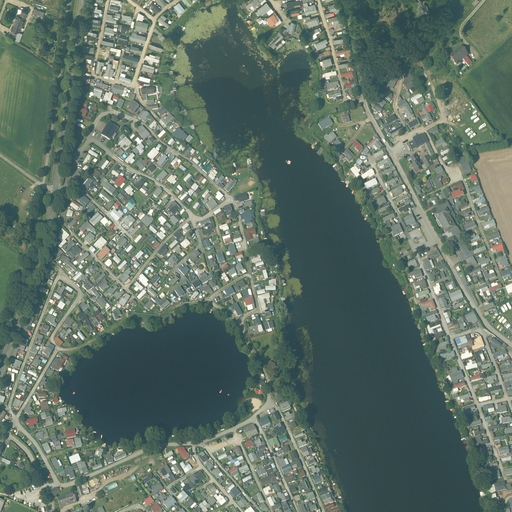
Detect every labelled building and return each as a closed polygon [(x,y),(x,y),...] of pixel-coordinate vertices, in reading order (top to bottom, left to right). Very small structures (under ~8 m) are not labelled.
[(148,0),(147,2),(152,7),(150,8),(156,14),(160,9),(150,0),(148,0)] [(261,4),(266,0),(251,0),(245,5),(247,8),(252,5),(254,7),(261,3),(261,4)] [(302,0),(299,0),(288,2),(290,15),(298,14),(298,11),(300,11),(300,8),(303,7),(302,0)] [(266,11),(269,14),(274,10),(266,1),(257,9),(262,15),(266,11)] [(316,11),(315,3),(308,5),(307,1),(303,2),(305,13),(316,11)] [(178,2),(174,6),(180,13),(185,9),(178,2)] [(419,12),(418,14),(420,16),(422,13),(425,12),(428,14),(430,12),(427,10),(426,6),(423,5),(420,5),(418,8),(419,11),(419,12)] [(45,12),(34,8),(32,12),(43,16),(45,12)] [(21,16),(17,14),(11,29),(18,32),(24,18),(25,18),(28,12),(22,10),(20,14),(22,15),(21,16)] [(271,25),(272,25),(274,27),(282,21),(275,11),(266,18),(271,25)] [(112,19),(113,14),(107,13),(106,21),(116,22),(117,19),(112,19)] [(138,13),(134,28),(146,31),(148,23),(142,21),(144,14),(138,13)] [(167,28),(170,24),(165,20),(167,18),(162,14),(157,19),(167,28)] [(340,15),(327,17),(328,21),(333,21),(334,27),(342,25),(340,15)] [(307,27),(320,23),(318,16),(310,18),(309,16),(305,17),(307,27)] [(101,19),(91,18),(90,21),(88,21),(87,25),(100,26),(101,22),(100,22),(101,19)] [(287,23),(286,30),(289,30),(289,32),(294,33),(295,22),(291,22),(291,24),(287,23)] [(113,34),(114,28),(105,26),(104,33),(113,34)] [(315,32),(321,30),(319,26),(308,32),(311,39),(317,36),(315,32)] [(273,46),(284,36),(281,34),(284,31),(282,29),(269,42),(273,46)] [(130,39),(144,43),(146,36),(132,32),(130,39)] [(328,42),(326,38),(320,41),(319,39),(314,41),(317,49),(327,46),(326,43),(328,42)] [(150,43),(149,47),(161,51),(162,48),(150,43)] [(94,53),(95,47),(84,45),(82,50),(94,53)] [(140,53),(141,50),(138,49),(139,47),(131,45),(130,50),(140,53)] [(116,54),(120,55),(121,48),(111,47),(111,50),(116,50),(116,54)] [(468,56),(461,47),(449,57),(456,65),(468,56)] [(99,55),(108,57),(110,50),(101,48),(99,55)] [(318,57),(331,53),(330,49),(317,54),(318,57)] [(130,53),(129,54),(124,53),(122,59),(137,63),(139,58),(133,56),(133,54),(130,53)] [(82,68),(86,68),(87,62),(92,62),(92,54),(82,54),(82,68)] [(322,60),(324,67),(332,64),(330,57),(322,60)] [(104,62),(98,61),(96,72),(100,73),(101,67),(103,67),(104,62)] [(112,68),(113,63),(108,62),(105,74),(112,75),(114,68),(112,68)] [(153,72),(155,67),(143,63),(141,69),(153,72)] [(121,69),(122,70),(121,72),(127,74),(129,66),(123,64),(121,69)] [(408,68),(402,73),(404,76),(403,77),(406,80),(402,83),(407,90),(414,85),(408,77),(413,74),(408,68)] [(89,78),(85,77),(86,72),(82,71),(79,82),(87,84),(89,78)] [(120,72),(119,80),(130,81),(131,78),(125,77),(126,73),(120,72)] [(337,88),(336,86),(339,85),(338,82),(326,85),(327,90),(337,88)] [(111,93),(126,96),(127,88),(113,85),(111,93)] [(140,88),(143,101),(147,100),(146,95),(154,93),(153,86),(140,88)] [(100,98),(103,91),(95,88),(92,96),(100,98)] [(382,97),(376,103),(382,108),(386,103),(383,100),(384,97),(389,101),(393,95),(388,90),(385,93),(383,91),(380,95),(382,97)] [(327,95),(329,99),(341,95),(340,91),(327,95)] [(403,95),(405,99),(411,95),(408,91),(403,95)] [(110,100),(113,94),(109,92),(109,94),(106,93),(102,102),(112,106),(114,102),(110,100)] [(421,94),(411,99),(414,106),(424,101),(421,94)] [(116,106),(121,108),(125,101),(119,99),(116,106)] [(398,102),(399,104),(397,105),(399,109),(408,105),(404,99),(398,102)] [(133,100),(127,108),(134,113),(139,105),(133,100)] [(428,113),(436,110),(432,102),(425,106),(428,113)] [(380,114),(383,110),(376,105),(374,109),(380,114)] [(408,118),(413,115),(409,105),(403,108),(408,118)] [(163,106),(157,111),(160,116),(167,111),(163,106)] [(77,116),(86,118),(88,110),(79,108),(77,116)] [(424,123),(431,119),(425,108),(422,110),(424,115),(421,117),(424,123)] [(152,122),(154,120),(144,110),(137,116),(143,123),(148,118),(152,122)] [(170,114),(166,117),(165,115),(160,119),(166,126),(174,118),(170,114)] [(382,126),(383,128),(396,120),(393,115),(385,120),(387,123),(382,126)] [(329,117),(318,123),(321,130),(333,124),(329,117)] [(417,119),(406,124),(409,130),(420,126),(417,119)] [(118,129),(109,123),(102,135),(110,141),(114,135),(116,136),(116,135),(115,134),(118,129)] [(144,140),(150,134),(142,126),(136,131),(144,140)] [(181,142),(187,136),(178,127),(172,133),(181,142)] [(400,127),(389,133),(391,136),(402,131),(400,127)] [(162,140),(168,135),(163,130),(158,136),(162,140)] [(332,131),(324,138),(329,143),(337,137),(332,131)] [(130,138),(134,142),(136,140),(137,142),(140,140),(136,134),(130,138)] [(422,134),(419,136),(412,140),(413,141),(416,147),(416,148),(424,145),(429,156),(434,154),(425,135),(422,134)] [(123,135),(117,142),(125,150),(132,143),(123,135)] [(172,138),(168,143),(172,146),(176,142),(172,138)] [(376,138),(366,146),(369,149),(372,147),(375,152),(383,146),(376,138)] [(337,150),(343,146),(337,139),(332,144),(337,150)] [(442,146),(443,148),(446,147),(443,139),(434,142),(437,148),(442,146)] [(352,144),(356,147),(354,149),(359,152),(363,148),(355,141),(352,144)] [(139,152),(141,154),(144,152),(142,149),(144,147),(141,143),(133,150),(136,154),(139,152)] [(187,158),(194,150),(190,146),(183,154),(187,158)] [(147,156),(152,160),(159,152),(154,148),(147,156)] [(343,153),(346,157),(345,158),(348,162),(354,157),(347,149),(343,153)] [(97,158),(99,155),(90,150),(88,152),(97,158)] [(334,155),(341,160),(344,157),(337,151),(334,155)] [(375,159),(377,157),(378,159),(384,156),(382,151),(373,155),(375,159)] [(131,164),(135,161),(133,159),(135,156),(132,153),(125,161),(128,164),(129,162),(131,164)] [(84,161),(89,164),(93,158),(88,154),(84,161)] [(155,164),(161,169),(167,162),(165,160),(167,157),(164,154),(155,164)] [(415,156),(410,159),(411,161),(409,162),(411,166),(416,175),(423,171),(418,163),(419,162),(415,156)] [(465,156),(458,159),(463,175),(471,172),(465,156)] [(171,164),(175,168),(181,161),(177,157),(171,164)] [(432,166),(427,157),(422,160),(425,165),(426,168),(430,166),(432,166)] [(377,164),(380,170),(392,164),(389,158),(377,164)] [(104,159),(99,166),(103,170),(109,162),(104,159)] [(135,165),(142,171),(148,165),(141,159),(135,165)] [(207,174),(212,168),(208,163),(202,169),(207,174)] [(181,165),(177,170),(182,174),(186,169),(181,165)] [(116,166),(111,173),(117,177),(121,172),(118,170),(119,168),(116,166)] [(357,178),(360,175),(358,173),(360,172),(355,166),(350,170),(357,178)] [(437,176),(439,174),(441,177),(445,175),(441,166),(434,170),(437,176)] [(383,176),(395,170),(394,167),(381,173),(383,176)] [(213,179),(218,173),(214,169),(208,175),(213,179)] [(367,178),(368,179),(375,175),(371,169),(360,177),(363,181),(367,178)] [(96,179),(101,174),(97,170),(92,175),(96,179)] [(163,170),(157,176),(161,181),(168,175),(163,170)] [(189,173),(184,179),(190,186),(193,183),(190,180),(193,177),(189,173)] [(175,180),(176,178),(172,174),(167,180),(174,185),(176,181),(175,180)] [(195,179),(200,184),(202,182),(204,184),(207,180),(199,174),(195,179)] [(120,175),(114,183),(122,189),(125,184),(124,183),(126,180),(120,175)] [(222,176),(215,182),(218,184),(224,179),(222,176)] [(440,176),(431,179),(435,189),(442,186),(439,180),(441,179),(440,176)] [(92,191),(96,187),(92,184),(95,180),(91,177),(83,186),(87,189),(88,188),(92,191)] [(116,190),(107,182),(108,181),(104,177),(99,184),(112,195),(116,190)] [(133,187),(139,190),(145,180),(142,178),(139,182),(137,181),(133,187)] [(228,192),(236,182),(231,178),(223,189),(228,192)] [(364,185),(367,190),(377,184),(375,179),(364,185)] [(479,197),(483,195),(479,184),(468,188),(470,193),(476,191),(479,197)] [(392,194),(405,189),(404,185),(391,191),(392,194)] [(131,197),(135,192),(128,186),(124,191),(131,197)] [(140,190),(144,194),(148,190),(144,186),(140,190)] [(158,198),(163,190),(158,187),(153,195),(158,198)] [(371,197),(381,192),(379,188),(369,194),(371,197)] [(442,200),(451,197),(448,188),(441,191),(442,195),(440,195),(442,200)] [(208,193),(209,192),(207,190),(202,196),(206,200),(210,195),(208,193)] [(463,191),(461,192),(460,190),(450,193),(453,199),(464,195),(463,191)] [(74,197),(86,208),(91,202),(79,191),(74,197)] [(103,191),(100,194),(109,201),(111,198),(103,191)] [(123,191),(118,196),(125,203),(130,198),(123,191)] [(219,192),(215,196),(219,201),(223,196),(219,192)] [(183,202),(189,198),(186,193),(180,198),(183,202)] [(234,196),(236,203),(248,200),(246,193),(234,196)] [(166,194),(158,202),(160,204),(162,202),(165,204),(168,201),(167,200),(169,197),(166,194)] [(429,196),(433,205),(439,203),(434,194),(429,196)] [(406,195),(395,200),(397,204),(408,198),(406,195)] [(379,207),(387,204),(384,197),(373,202),(374,205),(377,204),(379,207)] [(135,207),(132,205),(135,202),(132,199),(125,207),(130,211),(135,207)] [(206,204),(211,210),(218,205),(213,199),(206,204)] [(475,202),(478,208),(486,205),(483,199),(475,202)] [(74,200),(70,205),(77,211),(81,206),(74,200)] [(457,211),(468,206),(466,203),(465,203),(464,200),(456,204),(457,206),(455,207),(457,211)] [(173,215),(180,207),(173,201),(166,209),(173,215)] [(198,211),(202,205),(197,202),(193,207),(198,211)] [(455,217),(447,203),(437,208),(440,213),(445,210),(448,216),(447,216),(449,220),(450,220),(454,217),(455,217)] [(87,210),(91,213),(96,207),(93,204),(87,210)] [(231,205),(223,207),(226,215),(233,214),(231,205)] [(388,205),(376,213),(378,216),(390,209),(388,205)] [(403,211),(404,213),(408,212),(407,209),(410,208),(409,205),(398,210),(399,213),(403,211)] [(477,211),(479,217),(484,216),(484,213),(489,212),(488,208),(477,211)] [(124,214),(120,209),(117,212),(115,209),(110,214),(118,223),(123,218),(122,216),(124,214)] [(459,213),(461,216),(463,215),(464,218),(468,216),(467,213),(471,212),(469,209),(459,213)] [(240,214),(241,220),(244,219),(245,223),(252,221),(251,217),(254,216),(252,210),(240,214)] [(440,213),(436,216),(436,215),(433,217),(436,222),(437,222),(444,235),(449,232),(450,232),(454,229),(450,221),(449,220),(447,216),(448,216),(445,210),(440,213)] [(95,226),(103,217),(97,212),(89,221),(95,226)] [(163,224),(168,219),(163,214),(158,220),(163,224)] [(177,214),(170,220),(174,225),(181,219),(177,214)] [(129,227),(135,221),(130,215),(123,221),(129,227)] [(140,220),(147,227),(154,220),(151,216),(149,218),(146,215),(140,220)] [(384,223),(395,218),(393,215),(382,220),(384,223)] [(415,229),(419,227),(417,223),(416,224),(412,215),(403,219),(406,226),(410,225),(411,226),(413,225),(415,229)] [(104,226),(109,221),(105,217),(100,222),(104,226)] [(454,217),(450,220),(449,220),(450,221),(454,229),(450,232),(449,232),(450,235),(452,238),(453,238),(457,245),(458,245),(462,252),(466,260),(472,257),(459,235),(460,234),(456,227),(459,225),(454,217)] [(74,219),(68,225),(70,228),(72,226),(74,228),(77,225),(75,223),(77,221),(74,219)] [(201,227),(211,223),(210,219),(199,222),(201,227)] [(485,226),(486,229),(495,227),(494,221),(482,223),(483,227),(485,226)] [(168,231),(172,227),(167,222),(163,227),(168,231)] [(466,232),(476,228),(474,222),(463,226),(466,232)] [(400,225),(391,228),(394,237),(403,234),(400,225)] [(136,227),(134,229),(132,227),(128,230),(133,235),(139,229),(136,227)] [(255,228),(245,229),(247,240),(253,239),(252,234),(255,233),(255,228)] [(65,240),(69,235),(62,229),(60,231),(62,233),(57,238),(59,240),(56,244),(61,248),(67,241),(65,240)] [(162,240),(166,236),(160,231),(157,235),(162,240)] [(486,236),(489,242),(500,237),(497,231),(486,236)] [(84,239),(89,244),(95,237),(90,233),(84,239)] [(142,237),(140,235),(134,241),(139,245),(147,237),(144,234),(142,237)] [(223,237),(225,245),(232,242),(230,235),(223,237)] [(154,246),(156,248),(160,244),(152,236),(146,243),(152,249),(154,246)] [(94,244),(100,250),(107,243),(102,237),(94,244)] [(121,248),(127,241),(122,237),(116,244),(121,248)] [(452,238),(446,242),(450,249),(457,245),(453,238),(452,238)] [(186,239),(181,244),(185,249),(191,243),(186,239)] [(205,249),(210,247),(208,239),(202,241),(205,249)] [(71,240),(62,249),(65,253),(75,244),(71,240)] [(176,240),(169,246),(171,249),(178,243),(176,240)] [(491,248),(494,255),(504,251),(501,244),(491,248)] [(67,254),(72,259),(81,251),(76,245),(67,254)] [(131,245),(126,251),(130,255),(136,249),(131,245)] [(173,250),(177,254),(182,250),(178,245),(173,250)] [(234,245),(228,247),(230,254),(236,252),(234,245)] [(53,250),(55,252),(53,254),(57,258),(63,253),(57,246),(53,250)] [(101,260),(111,251),(106,246),(97,255),(101,260)] [(162,257),(168,250),(163,246),(157,253),(162,257)] [(475,255),(486,250),(485,247),(473,251),(475,255)] [(195,262),(198,259),(197,258),(200,254),(196,250),(189,257),(195,262)] [(135,256),(137,260),(140,258),(141,259),(148,254),(146,251),(143,253),(141,251),(135,256)] [(241,251),(234,254),(237,259),(244,256),(241,251)] [(433,258),(433,259),(440,256),(438,251),(427,256),(429,259),(433,258)] [(79,263),(89,256),(87,252),(76,260),(79,263)] [(462,252),(457,255),(461,263),(466,260),(462,252)] [(216,255),(219,263),(225,261),(222,253),(216,255)] [(63,255),(60,258),(67,264),(70,261),(63,255)] [(118,264),(122,261),(116,255),(113,259),(118,264)] [(173,266),(178,260),(172,255),(167,262),(173,266)] [(500,262),(502,268),(509,266),(506,256),(495,260),(497,264),(500,262)] [(469,264),(471,268),(477,266),(473,257),(465,261),(467,265),(469,264)] [(211,268),(217,266),(214,258),(208,260),(211,268)] [(428,259),(422,261),(426,271),(432,269),(428,259)] [(109,268),(113,264),(109,260),(105,263),(109,268)] [(120,270),(127,263),(125,261),(118,267),(120,270)] [(69,262),(64,267),(68,271),(71,268),(75,272),(77,269),(69,262)] [(238,272),(244,269),(240,263),(234,266),(238,272)] [(87,269),(91,274),(98,269),(95,265),(93,267),(92,265),(87,269)] [(190,271),(186,266),(183,269),(181,266),(178,269),(184,276),(190,271)] [(505,271),(500,272),(502,279),(509,277),(510,280),(511,279),(511,277),(510,272),(511,271),(510,266),(504,268),(505,271)] [(234,267),(227,271),(230,277),(237,273),(234,267)] [(468,272),(470,276),(481,272),(479,268),(468,272)] [(123,283),(130,277),(128,275),(132,272),(129,269),(118,278),(123,283)] [(409,274),(410,278),(414,276),(415,280),(423,278),(420,270),(409,274)] [(496,277),(493,271),(488,273),(487,272),(483,274),(486,281),(496,277)] [(79,278),(80,280),(83,277),(80,272),(73,278),(75,281),(79,278)] [(200,278),(199,278),(202,284),(214,278),(212,275),(206,277),(204,272),(199,275),(200,278)] [(97,284),(106,276),(103,273),(101,275),(99,273),(93,279),(97,284)] [(146,287),(150,283),(142,275),(138,279),(146,287)] [(151,282),(154,285),(160,278),(157,275),(151,282)] [(172,286),(179,280),(176,277),(173,280),(172,279),(168,283),(172,286)] [(106,284),(108,283),(105,280),(99,286),(103,291),(109,287),(106,284)] [(195,289),(201,286),(198,280),(191,283),(195,289)] [(212,289),(216,286),(212,280),(208,282),(212,289)] [(444,284),(446,288),(448,287),(450,291),(457,288),(453,280),(444,284)] [(88,281),(83,286),(87,291),(93,286),(88,281)] [(241,289),(246,286),(243,281),(238,283),(241,289)] [(419,287),(419,289),(422,288),(423,290),(427,289),(424,281),(414,284),(415,288),(419,287)] [(141,291),(143,288),(136,282),(134,285),(141,291)] [(490,293),(502,288),(500,285),(498,286),(497,283),(490,286),(491,288),(488,289),(490,293)] [(208,284),(200,287),(202,292),(205,291),(206,294),(211,292),(208,284)] [(485,284),(475,289),(476,292),(480,290),(484,299),(491,296),(485,284)] [(438,285),(436,285),(436,287),(433,288),(435,295),(441,293),(438,285)] [(62,288),(58,287),(56,292),(62,295),(65,287),(63,286),(62,288)] [(67,291),(72,293),(73,289),(67,286),(63,293),(66,295),(67,291)] [(112,289),(111,288),(107,292),(111,296),(118,288),(116,286),(112,289)] [(179,298),(185,294),(181,287),(174,290),(179,298)] [(223,290),(226,297),(234,294),(231,287),(223,290)] [(94,297),(92,298),(94,301),(100,297),(95,288),(90,291),(94,297)] [(154,297),(157,295),(150,288),(148,290),(154,297)] [(120,293),(118,291),(113,296),(118,300),(125,293),(122,290),(120,293)] [(143,290),(137,298),(139,300),(144,296),(146,298),(149,295),(143,290)] [(255,309),(252,296),(249,297),(248,290),(242,292),(245,307),(247,306),(248,311),(255,309)] [(196,291),(190,298),(194,301),(199,294),(196,291)] [(417,299),(429,295),(428,291),(415,295),(417,299)] [(448,296),(452,303),(463,299),(460,291),(448,296)] [(127,294),(124,299),(122,298),(119,304),(124,307),(130,296),(127,294)] [(268,294),(258,296),(261,310),(266,309),(265,304),(271,303),(268,294)] [(96,302),(103,310),(105,307),(107,309),(110,306),(101,297),(96,302)] [(66,304),(63,303),(65,300),(62,298),(57,306),(62,310),(66,304)] [(438,300),(440,309),(446,307),(444,298),(438,300)] [(163,310),(170,304),(165,299),(158,305),(163,310)] [(149,301),(144,307),(148,311),(154,305),(149,301)] [(419,305),(420,310),(430,308),(431,311),(435,310),(433,301),(419,305)] [(79,306),(85,313),(88,311),(87,309),(90,307),(88,303),(86,305),(84,302),(79,306)] [(463,302),(452,308),(453,311),(464,306),(463,302)] [(231,306),(237,317),(242,314),(237,304),(231,306)] [(92,312),(95,317),(96,316),(100,322),(104,320),(97,309),(92,312)] [(118,316),(121,316),(119,309),(113,310),(113,313),(112,314),(113,317),(110,318),(111,322),(119,319),(118,316)] [(88,325),(90,323),(80,312),(76,315),(83,322),(84,321),(88,325)] [(435,315),(437,315),(436,312),(425,315),(427,322),(436,319),(435,315)] [(468,325),(477,321),(473,312),(464,317),(468,325)] [(56,326),(57,324),(54,322),(56,318),(48,314),(45,320),(56,326)] [(31,327),(34,317),(27,315),(21,334),(28,336),(31,327)] [(64,323),(70,327),(74,321),(69,317),(64,323)] [(90,320),(95,327),(100,324),(95,317),(90,320)] [(255,317),(255,320),(252,320),(253,326),(257,325),(258,326),(261,325),(259,317),(255,317)] [(265,332),(272,331),(272,329),(274,329),(273,322),(264,323),(265,332)] [(430,337),(436,334),(434,330),(441,328),(438,322),(426,327),(430,337)] [(44,324),(41,333),(48,336),(50,332),(48,331),(50,327),(44,324)] [(254,330),(255,334),(263,332),(261,325),(248,328),(249,332),(254,330)] [(64,337),(68,333),(64,329),(60,334),(64,337)] [(80,331),(77,333),(83,341),(86,338),(80,331)] [(38,334),(35,342),(41,344),(44,336),(38,334)] [(471,351),(484,347),(481,337),(474,340),(475,343),(474,344),(474,346),(473,346),(470,334),(466,336),(471,351)] [(60,346),(63,343),(57,337),(54,340),(60,346)] [(455,340),(457,347),(460,346),(461,349),(468,347),(465,337),(455,340)] [(492,337),(489,341),(499,348),(502,345),(492,337)] [(19,343),(26,346),(28,340),(21,338),(19,343)] [(438,353),(446,350),(445,347),(449,345),(448,342),(436,346),(438,353)] [(49,356),(55,347),(49,344),(44,352),(49,356)] [(34,345),(29,355),(34,358),(39,347),(34,345)] [(459,354),(462,361),(471,357),(469,352),(462,354),(460,350),(457,351),(459,354)] [(493,354),(495,358),(507,354),(505,350),(493,354)] [(481,351),(474,354),(478,364),(485,361),(481,351)] [(454,352),(440,356),(441,360),(447,358),(447,360),(455,358),(454,352)] [(38,360),(40,357),(36,355),(32,365),(38,368),(41,361),(38,360)] [(60,358),(59,360),(56,358),(50,367),(58,372),(65,361),(60,358)] [(11,365),(20,368),(22,362),(13,359),(11,365)] [(475,362),(466,364),(467,367),(465,368),(466,371),(477,368),(475,362)] [(278,369),(269,365),(266,371),(275,375),(278,369)] [(45,374),(51,378),(54,372),(49,369),(45,374)] [(463,379),(461,371),(458,372),(457,369),(450,371),(451,375),(448,376),(451,383),(463,379)] [(474,375),(475,377),(470,378),(471,382),(480,380),(479,373),(474,375)] [(505,382),(511,380),(511,373),(503,376),(505,382)] [(486,378),(488,384),(494,382),(493,380),(496,379),(495,376),(486,378)] [(43,377),(40,383),(46,386),(49,380),(43,377)] [(3,390),(8,391),(9,387),(11,387),(12,383),(5,381),(3,390)] [(464,383),(450,388),(452,393),(465,387),(464,383)] [(490,389),(491,395),(501,392),(500,387),(490,389)] [(25,392),(23,396),(21,395),(19,400),(24,402),(28,394),(25,392)] [(470,402),(469,398),(471,398),(469,394),(457,399),(459,405),(470,402)] [(18,408),(21,401),(15,399),(12,406),(18,408)] [(40,403),(41,410),(49,409),(48,402),(40,403)] [(281,412),(290,409),(288,402),(279,405),(281,412)] [(30,407),(31,404),(27,403),(24,411),(33,415),(34,412),(31,411),(32,408),(30,407)] [(506,407),(501,408),(500,405),(496,406),(497,411),(496,411),(497,415),(507,413),(506,407)] [(471,411),(475,411),(474,407),(463,409),(465,416),(471,415),(471,411)] [(59,416),(67,415),(66,408),(58,409),(59,416)] [(277,422),(281,420),(277,411),(273,413),(277,422)] [(296,417),(294,413),(290,415),(289,412),(284,414),(287,421),(296,417)] [(268,416),(259,420),(261,427),(270,423),(268,416)] [(37,417),(25,419),(26,424),(28,424),(29,427),(34,426),(34,424),(38,423),(37,417)] [(46,423),(43,424),(44,426),(53,424),(52,417),(45,419),(46,423)] [(288,424),(291,430),(297,427),(294,421),(288,424)] [(276,434),(285,431),(283,427),(282,427),(280,424),(273,427),(276,434)] [(254,425),(244,430),(248,438),(258,434),(254,425)] [(38,440),(49,436),(46,429),(36,433),(38,440)] [(65,431),(67,438),(76,436),(74,429),(65,431)] [(301,430),(293,433),(296,439),(303,436),(301,430)] [(472,432),(475,444),(488,441),(487,438),(482,439),(481,436),(485,435),(484,432),(478,433),(478,431),(472,432)] [(278,438),(281,443),(288,439),(285,435),(278,438)] [(268,441),(271,447),(277,445),(278,448),(280,447),(276,437),(268,441)] [(256,448),(265,444),(263,441),(261,442),(260,439),(254,442),(256,448)] [(251,440),(243,443),(246,449),(253,445),(251,440)] [(42,445),(45,452),(51,449),(47,442),(42,445)] [(259,454),(263,452),(262,450),(266,448),(265,445),(257,448),(259,454)] [(189,457),(183,446),(175,450),(177,453),(179,452),(183,460),(189,457)] [(233,449),(237,455),(242,453),(239,446),(233,449)] [(303,457),(309,455),(306,448),(301,451),(303,457)] [(492,453),(485,453),(484,448),(481,448),(482,457),(492,457),(492,453)] [(497,450),(499,457),(509,454),(508,448),(497,450)] [(203,463),(208,459),(202,451),(197,454),(203,463)] [(295,451),(289,453),(292,461),(298,459),(295,451)] [(115,461),(126,456),(124,452),(114,457),(115,461)] [(248,455),(251,462),(257,460),(254,452),(248,455)] [(69,457),(72,464),(81,460),(78,453),(69,457)] [(242,456),(237,458),(240,465),(245,463),(242,456)] [(51,459),(55,470),(60,467),(56,457),(51,459)] [(266,458),(261,461),(264,466),(269,463),(266,458)] [(277,460),(280,468),(286,466),(283,458),(277,460)] [(308,466),(316,463),(314,458),(306,461),(308,466)] [(189,468),(190,469),(192,468),(187,459),(180,463),(184,471),(189,468)] [(205,465),(211,472),(216,467),(209,460),(205,465)] [(293,470),(301,467),(299,460),(290,464),(293,470)] [(77,463),(80,475),(88,473),(85,461),(77,463)] [(173,465),(176,473),(181,470),(179,463),(173,465)] [(171,482),(176,479),(166,464),(158,469),(160,473),(161,472),(163,476),(168,473),(170,476),(168,477),(171,482)] [(290,465),(281,468),(283,475),(292,471),(290,465)] [(76,466),(64,469),(63,468),(56,470),(58,476),(66,473),(66,476),(69,475),(70,479),(76,478),(73,470),(77,469),(76,466)] [(218,479),(223,475),(217,467),(212,471),(218,479)] [(237,470),(238,470),(236,467),(229,471),(232,476),(238,473),(237,470)] [(257,471),(259,476),(267,473),(264,467),(257,471)] [(201,470),(196,474),(200,480),(205,477),(201,470)] [(145,483),(153,478),(151,473),(142,478),(145,483)] [(191,482),(196,479),(194,474),(188,477),(191,482)] [(274,474),(259,480),(261,486),(272,482),(272,483),(277,481),(274,474)] [(292,475),(285,478),(287,484),(295,481),(292,475)] [(312,478),(315,484),(321,482),(318,475),(312,478)] [(250,476),(241,480),(245,487),(249,486),(247,483),(253,481),(250,476)] [(511,480),(509,481),(510,485),(505,486),(505,483),(494,485),(495,493),(511,490),(510,484),(511,483),(511,480)] [(186,492),(194,487),(191,481),(183,486),(186,492)] [(303,492),(308,489),(305,482),(299,484),(303,492)] [(151,488),(153,493),(151,494),(154,499),(159,497),(157,493),(163,489),(160,483),(151,488)] [(212,483),(206,487),(211,493),(216,489),(212,483)] [(295,488),(298,486),(297,484),(289,488),(292,493),(297,491),(295,488)] [(269,486),(263,489),(266,495),(272,492),(269,486)] [(228,493),(233,498),(240,492),(236,487),(228,493)] [(184,492),(181,494),(183,496),(179,500),(181,503),(188,497),(184,492)] [(280,503),(285,501),(282,492),(277,494),(280,503)] [(163,493),(158,497),(159,498),(156,500),(158,502),(166,497),(163,493)] [(73,494),(58,499),(61,508),(76,503),(75,499),(73,494)] [(226,501),(220,494),(218,496),(216,494),(213,496),(222,505),(226,501)] [(330,497),(333,496),(332,494),(322,496),(324,504),(332,502),(330,497)] [(166,511),(176,502),(171,496),(161,505),(166,511)] [(211,506),(217,501),(212,496),(207,500),(211,506)] [(147,507),(154,503),(151,497),(144,501),(147,507)] [(241,508),(248,502),(243,497),(237,503),(241,508)] [(184,504),(188,509),(194,502),(190,498),(184,504)] [(204,511),(210,507),(205,500),(199,505),(204,511)] [(290,511),(286,502),(281,504),(284,511),(290,511)] [(263,511),(268,508),(264,503),(259,506),(263,511)] [(315,505),(312,506),(311,503),(308,505),(311,511),(317,510),(315,505)]
